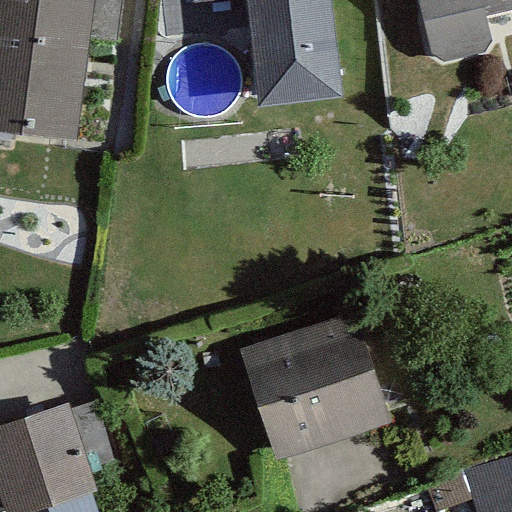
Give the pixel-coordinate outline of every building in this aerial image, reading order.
[(0,0),(0,117),(57,128),(74,33),(108,39),(114,0),(0,0)] [(317,0),(233,0),(241,96),(325,89),(317,0)] [(511,0),(405,0),(416,52),(470,42),(464,12),(511,3),(511,0)] [(351,298),(222,334),(255,457),(385,421),(351,298)] [(86,387),(0,411),(0,509),(26,502),(29,511),(84,511),(71,467),(107,456),(86,387)] [(511,511),(511,451),(461,464),(473,511),(511,511)]
